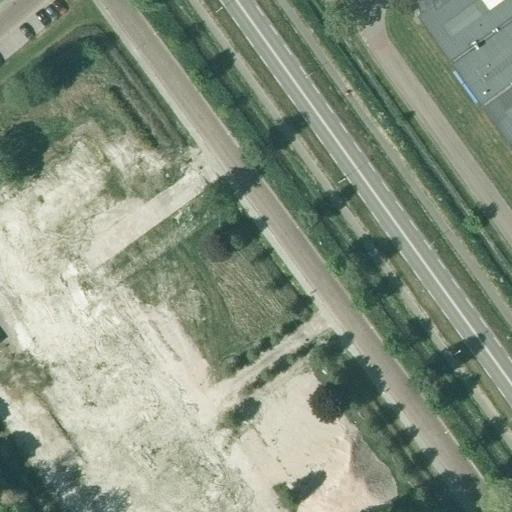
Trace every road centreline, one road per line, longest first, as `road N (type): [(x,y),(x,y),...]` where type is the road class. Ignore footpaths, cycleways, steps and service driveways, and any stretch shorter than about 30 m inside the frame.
road 1 (unclassified): [(479,511),(110,0)]
road 2 (secondary): [(511,389),(231,0)]
